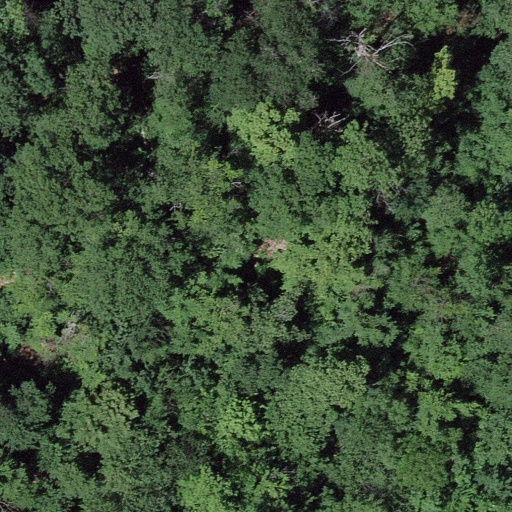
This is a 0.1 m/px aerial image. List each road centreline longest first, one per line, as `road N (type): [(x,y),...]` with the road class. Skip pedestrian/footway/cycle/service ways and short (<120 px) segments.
road 1 (motorway): [(94,0),(302,511)]
road 2 (motorway): [(511,282),(403,0)]
